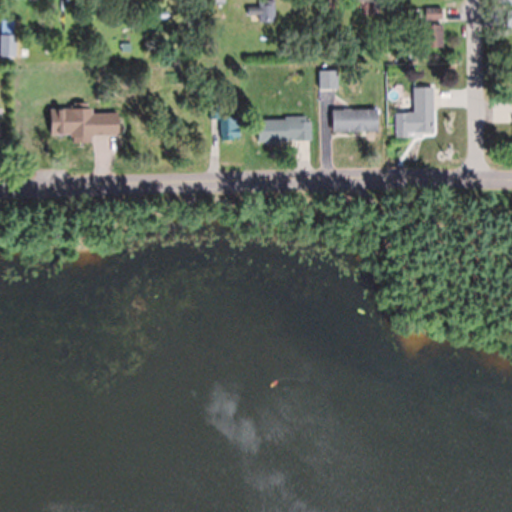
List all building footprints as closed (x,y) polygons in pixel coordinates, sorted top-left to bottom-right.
[(4,0),(4,12),(19,12),(19,0),(4,0)] [(258,20),(258,14),(254,14),(254,6),(258,6),(274,5),(274,19),(258,20)] [(441,15),(441,18),(425,18),(425,7),(441,7),(441,8),(441,15)] [(422,45),(422,24),(442,24),(442,29),(443,29),(443,33),(442,33),(442,45),(422,45)] [(0,57),(14,58),(14,38),(0,37),(0,57)] [(121,50),(121,42),(129,42),(129,50),(121,50)] [(398,73),(387,73),(387,64),(398,64),(398,73)] [(319,88),(318,69),(336,69),(337,87),(319,88)] [(432,89),(433,108),(433,130),(406,131),(406,135),(395,136),(394,112),(406,112),(406,111),(413,111),(412,87),(432,86),(432,89)] [(73,142),(72,135),(70,135),(69,109),(74,109),(74,103),(87,102),(87,108),(92,108),(92,135),(90,135),(90,141),(73,142)] [(218,118),(211,119),(210,119),(209,104),(219,103),(219,112),(223,111),(223,117),(238,116),(239,135),(232,136),(232,138),(221,138),(220,133),(219,133),(218,118)] [(359,136),(359,110),(372,110),(372,135),(359,136)] [(308,139),(296,140),(293,140),(293,139),(274,139),(274,143),(269,143),(269,141),(262,141),(262,140),(257,140),(257,119),(284,118),(284,116),(305,115),(305,121),(310,121),(311,139),(308,139)] [(35,136),(33,136),(32,117),(51,116),(51,119),(53,119),(53,122),(51,122),(52,136),(49,136),(35,136)]
